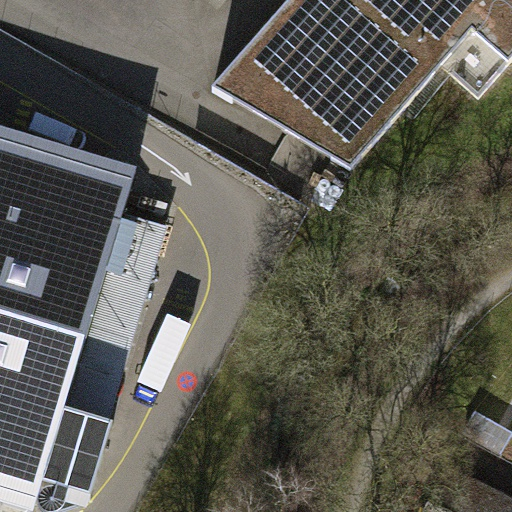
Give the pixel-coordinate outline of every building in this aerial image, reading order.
[(158,0),(198,33),(225,0),(158,0)] [(511,0),(324,0),(236,99),(373,175),(492,40),(511,55),(511,0)] [(35,511),(141,164),(0,121),(0,503),(28,511),(35,511)] [(130,218),(96,333),(136,344),(170,230),(130,218)] [(511,511),(511,505),(447,473),(427,511),(511,511)]
